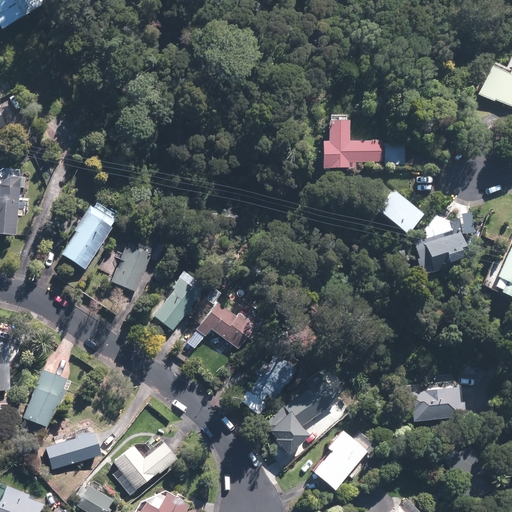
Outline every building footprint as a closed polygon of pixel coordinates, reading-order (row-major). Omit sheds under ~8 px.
[(46,0),(0,0),(0,26),(2,29),(46,0)] [(511,50),(505,68),(492,62),(478,94),(511,108),(511,50)] [(85,92),(39,60),(22,83),(68,116),(85,92)] [(0,104),(0,127),(9,123),(0,104)] [(323,139),(322,167),(356,168),(356,162),(381,163),(381,164),(403,165),(404,144),(381,143),(381,141),(349,140),(349,119),(346,119),(346,115),(331,114),(331,121),(328,120),(327,139),(323,139)] [(0,234),(17,235),(19,175),(2,174),(2,184),(0,184),(0,234)] [(424,214),(394,188),(376,208),(407,234),(424,214)] [(95,209),(89,205),(73,230),(76,231),(62,253),(85,268),(120,213),(100,200),(95,209)] [(511,231),(498,264),(492,262),(484,282),(511,294),(511,231)] [(461,232),(425,242),(433,269),(468,259),(461,232)] [(135,291),(152,254),(127,242),(109,280),(135,291)] [(188,315),(209,286),(186,270),(153,316),(173,330),(186,313),(188,315)] [(236,315),(217,300),(185,339),(194,347),(210,327),(238,350),(260,323),(241,308),(236,315)] [(6,342),(0,342),(0,388),(10,387),(6,342)] [(274,397),(295,368),(275,353),(268,363),(260,357),(252,369),(259,374),(248,390),(263,401),(268,393),(274,397)] [(74,379),(43,366),(22,417),(53,430),(74,379)] [(297,428),(339,399),(319,370),(306,379),(310,386),(282,406),(297,428)] [(457,385),(408,390),(411,420),(460,415),(457,385)] [(330,450),(313,470),(335,489),(348,475),(352,479),(371,457),(368,454),(376,445),(359,430),(352,437),(343,429),(327,448),(330,450)] [(96,431),(46,446),(53,468),(103,453),(96,431)] [(466,440),(440,457),(468,499),(494,483),(466,440)] [(132,495),(175,457),(162,442),(145,457),(133,444),(114,462),(119,467),(113,473),(132,495)] [(105,511),(113,497),(89,484),(77,507),(86,511),(105,511)] [(39,511),(43,502),(4,486),(0,496),(0,511),(39,511)] [(145,500),(138,511),(183,511),(188,503),(166,492),(158,506),(145,500)] [(422,511),(405,495),(388,511),(422,511)]
